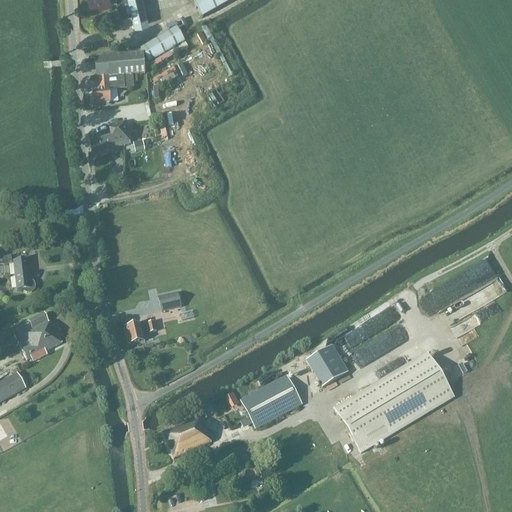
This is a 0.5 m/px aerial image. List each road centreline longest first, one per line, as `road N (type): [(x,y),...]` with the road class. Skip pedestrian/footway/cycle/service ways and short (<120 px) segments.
road 1 (unclassified): [(131,403),(511,183)]
road 2 (tertiary): [(131,403),(94,264),(70,0)]
road 3 (unknown): [(139,472),(209,440),(260,433),(422,344)]
